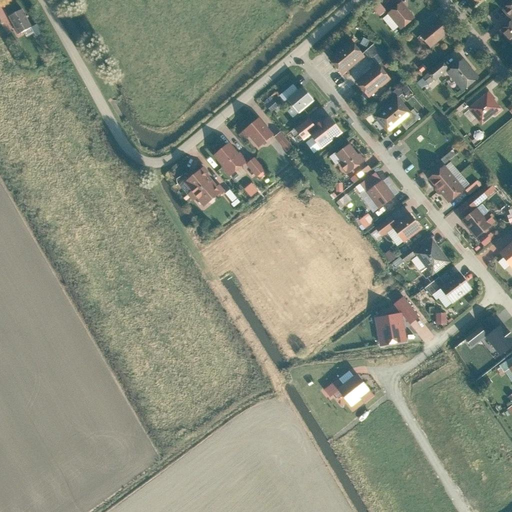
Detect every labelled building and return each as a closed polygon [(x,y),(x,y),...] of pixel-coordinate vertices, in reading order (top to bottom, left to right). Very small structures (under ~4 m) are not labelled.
[(511,24),(500,32),(511,47),(511,0),(507,0),(499,6),(511,24)] [(415,19),(401,2),(386,15),(400,31),(415,19)] [(15,33),(30,25),(21,7),(6,15),(15,33)] [(437,20),(419,35),(430,49),(448,34),(437,20)] [(363,38),(360,44),(367,48),(370,42),(363,38)] [(363,59),(349,42),(327,59),(341,77),(363,59)] [(32,61),(39,59),(36,52),(29,54),(32,61)] [(478,77),(462,59),(446,73),(462,91),(478,77)] [(445,70),(439,63),(424,75),(430,82),(445,70)] [(376,64),(355,82),(368,98),(390,79),(376,64)] [(308,90),(294,76),(279,90),(293,104),(308,90)] [(481,126),(502,111),(489,94),(468,109),(481,126)] [(396,97),(373,117),(388,134),(411,115),(396,97)] [(271,110),(278,106),(275,101),(268,106),(271,110)] [(333,117),(313,133),(324,148),(345,132),(333,117)] [(276,135),(261,118),(246,131),(260,148),(273,137),(276,135)] [(273,137),(286,153),(291,148),(278,132),(276,135),(273,137)] [(232,142),(216,155),(233,175),(244,165),(249,161),(232,142)] [(365,161),(352,144),(336,157),(350,174),(365,161)] [(254,177),(263,170),(253,157),(249,161),(244,165),(254,177)] [(367,164),(350,177),(355,183),(372,170),(367,164)] [(427,180),(437,192),(454,178),(444,166),(427,180)] [(204,168),(187,183),(206,205),(223,191),(204,168)] [(464,190),(454,178),(437,192),(446,204),(464,190)] [(397,196),(384,179),(369,192),(381,208),(397,196)] [(481,190),(474,182),(464,192),(471,199),(481,190)] [(256,191),(251,185),(244,191),(249,197),(256,191)] [(493,192),(488,186),(481,190),(471,199),(466,204),(471,210),(493,192)] [(236,206),(243,202),(234,188),(228,192),(236,206)] [(347,194),(337,201),(342,207),(352,200),(347,194)] [(476,237),(494,222),(487,215),(482,219),(475,210),(462,221),(476,237)] [(358,219),(365,228),(375,221),(369,212),(358,219)] [(395,227),(387,217),(370,230),(378,240),(389,232),(395,227)] [(419,230),(408,217),(395,227),(389,232),(400,245),(419,230)] [(447,264),(432,241),(414,254),(424,269),(419,272),(424,280),(426,278),(434,273),(447,264)] [(511,243),(500,253),(511,268),(511,243)] [(414,257),(409,251),(398,259),(403,265),(414,257)] [(473,288),(461,272),(444,284),(438,289),(450,305),(473,288)] [(430,283),(438,277),(434,273),(426,278),(430,283)] [(438,289),(444,284),(438,277),(430,283),(423,289),(429,296),(438,289)] [(412,324),(420,318),(405,296),(397,302),(412,324)] [(446,313),(436,313),(436,324),(446,324),(446,313)] [(401,314),(376,318),(379,334),(387,333),(387,336),(405,332),(401,314)] [(479,322),(463,337),(471,345),(487,330),(479,322)] [(497,358),(511,346),(511,340),(500,325),(482,338),(497,358)] [(511,364),(511,360),(510,358),(498,366),(502,371),(508,368),(511,364)] [(373,396),(358,376),(339,390),(350,404),(360,397),(365,402),(373,396)]
